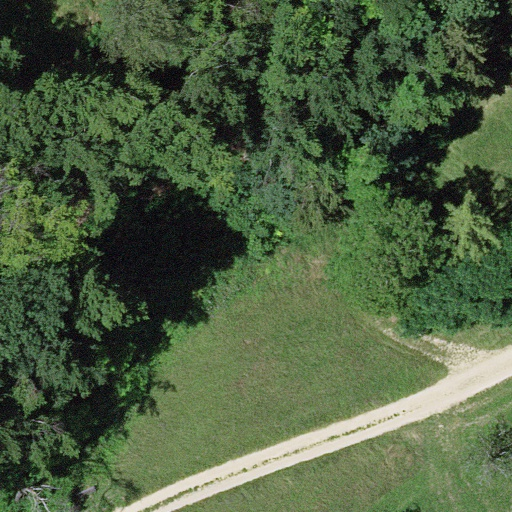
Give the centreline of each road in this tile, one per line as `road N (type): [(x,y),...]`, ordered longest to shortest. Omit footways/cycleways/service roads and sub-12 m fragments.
road 1 (track): [(511,362),(140,511)]
road 2 (track): [(375,201),(352,257),(381,318),(494,372)]
